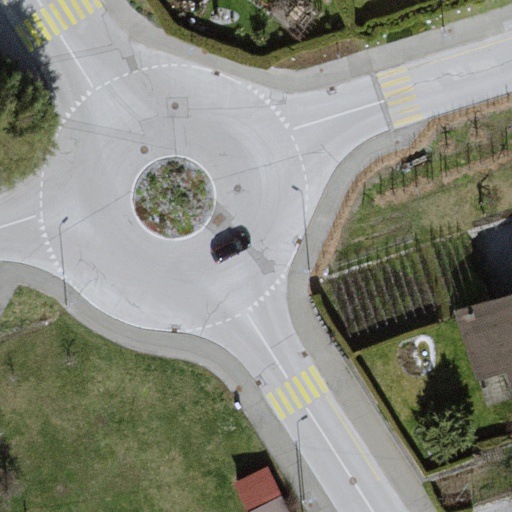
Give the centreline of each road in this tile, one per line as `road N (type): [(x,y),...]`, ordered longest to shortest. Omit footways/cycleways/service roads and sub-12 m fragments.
road 1 (residential): [(368,511),(228,275)]
road 2 (residential): [(255,148),(511,63)]
road 3 (residential): [(80,211),(94,248),(132,282),(172,292),(228,275)]
road 4 (residential): [(255,148),(229,120),(190,103),(122,117)]
road 5 (residential): [(41,0),(122,117)]
road 6 (residential): [(228,275),(259,241),(269,209),(255,148)]
